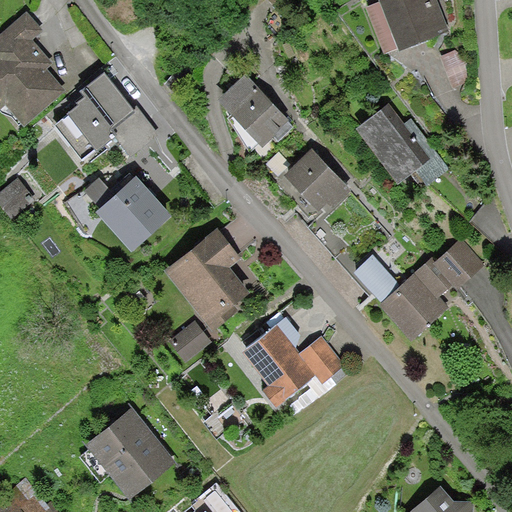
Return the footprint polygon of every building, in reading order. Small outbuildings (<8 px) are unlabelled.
[(400,47),(402,51),(450,32),(436,0),(379,0),(381,4),(368,9),(385,53),(400,47)] [(0,110),(0,111),(7,105),(24,125),(64,92),(46,69),(52,64),(33,41),(45,31),(30,13),(0,36),(0,110)] [(183,64),(168,84),(179,93),(194,73),(183,64)] [(134,110),(105,72),(80,91),(85,98),(77,104),(79,106),(55,125),(82,161),(95,151),(100,156),(118,142),(130,157),(160,135),(139,107),(134,110)] [(233,115),(229,119),(252,151),(258,145),(262,149),(274,138),(279,143),(296,127),(247,76),(220,102),(233,115)] [(404,124),(390,105),(357,130),(398,183),(416,169),(428,185),(449,169),(411,119),(404,124)] [(345,184),(313,149),(284,176),(318,213),(322,208),(328,215),(353,192),(345,184)] [(174,215),(138,175),(115,195),(101,208),(97,212),(132,252),(174,215)] [(84,190),(101,208),(115,195),(99,177),(84,190)] [(20,179),(0,195),(0,203),(12,219),(29,206),(23,198),(30,192),(20,179)] [(219,229),(165,273),(214,331),(238,311),(234,307),(251,294),(231,270),(244,259),(219,229)] [(434,264),(454,285),(460,291),(486,265),(460,238),(434,264)] [(454,285),(434,264),(430,260),(404,285),(375,255),(353,276),(414,340),(449,308),(440,299),(454,285)] [(197,321),(170,341),(187,362),(213,342),(197,321)] [(316,375),(299,354),(288,338),(278,326),(244,354),(270,386),(264,391),(277,407),(316,375)] [(299,354),(316,375),(322,383),(345,365),(322,336),(299,354)] [(174,462),(134,410),(87,447),(90,451),(81,457),(101,482),(110,475),(128,498),(174,462)] [(45,511),(22,482),(0,499),(0,511),(45,511)] [(455,503),(441,487),(411,511),(473,511),(474,506),(472,503),(455,503)]
